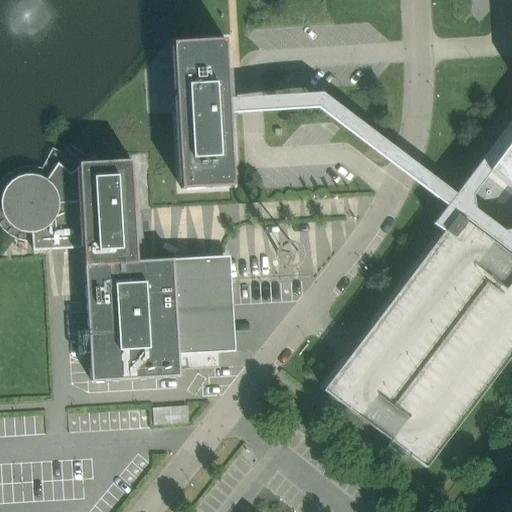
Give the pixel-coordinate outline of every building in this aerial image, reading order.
[(230,107),(230,99),(226,40),(202,41),(173,43),(175,63),(178,116),(230,113),(230,107)] [(235,186),(230,114),(230,113),(178,116),(182,189),(235,186)] [(511,144),(491,173),(511,188),(511,144)] [(138,262),(132,161),(79,164),(82,201),(55,203),(55,199),(53,193),(49,188),(44,183),(39,181),(32,179),(26,180),(19,182),(14,185),(10,190),(7,196),(6,202),(6,209),(8,215),(12,220),(16,225),(22,228),(29,229),(32,229),(33,251),(84,248),(92,382),(180,377),(180,370),(219,367),(218,353),(229,353),(224,257),(138,262)] [(354,351),(324,390),(427,468),(511,355),(511,255),(458,214),(448,228),(437,243),(358,346),(354,351)] [(186,407),(153,408),(153,423),(187,422),(186,407)]
